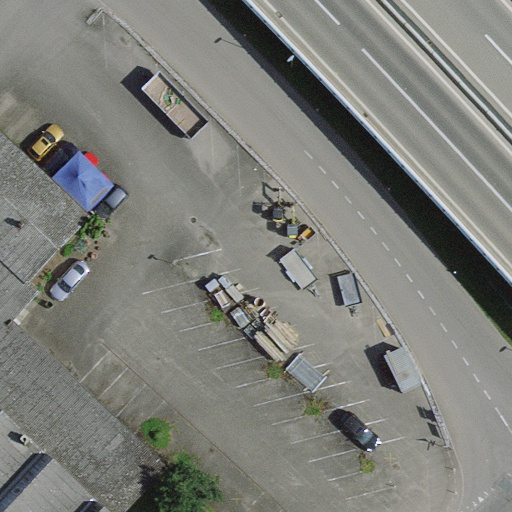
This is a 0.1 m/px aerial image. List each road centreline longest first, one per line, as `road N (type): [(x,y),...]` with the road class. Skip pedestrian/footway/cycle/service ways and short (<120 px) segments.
road 1 (residential): [(155,0),(381,237),(511,430)]
road 2 (trunk): [(313,0),(511,209)]
